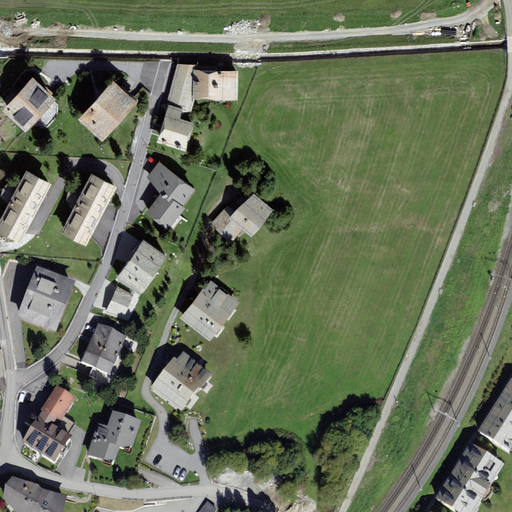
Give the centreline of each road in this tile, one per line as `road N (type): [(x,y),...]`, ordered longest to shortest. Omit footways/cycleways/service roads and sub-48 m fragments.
road 1 (residential): [(12,384),(67,344),(94,293),(159,84),(158,70),(140,65),(52,65)]
road 2 (residential): [(271,511),(237,496),(135,494),(63,483),(1,462)]
